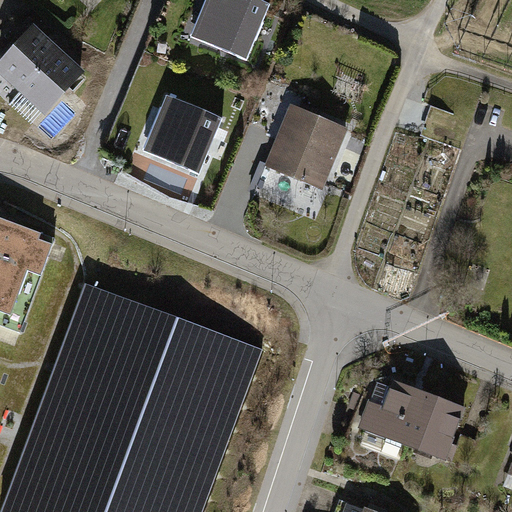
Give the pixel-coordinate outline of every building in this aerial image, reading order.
[(62,0),(40,0),(53,11),(62,0)] [(270,5),(257,0),(206,0),(191,38),(247,61),(270,5)] [(0,66),(0,68),(23,89),(56,53),(32,31),(0,66)] [(56,53),(23,89),(47,111),(80,74),(56,53)] [(223,119),(167,96),(144,152),(199,175),(223,119)] [(454,113),(434,107),(424,137),(444,144),(454,113)] [(321,188),(345,130),(293,108),(269,166),(321,188)] [(55,240),(0,219),(0,325),(20,333),(55,240)] [(201,511),(262,351),(85,285),(0,511),(201,511)] [(360,427),(409,445),(428,396),(394,382),(384,408),(369,403),(360,427)] [(428,396),(409,445),(445,459),(464,408),(428,396)] [(473,445),(459,440),(449,467),(463,472),(473,445)]
